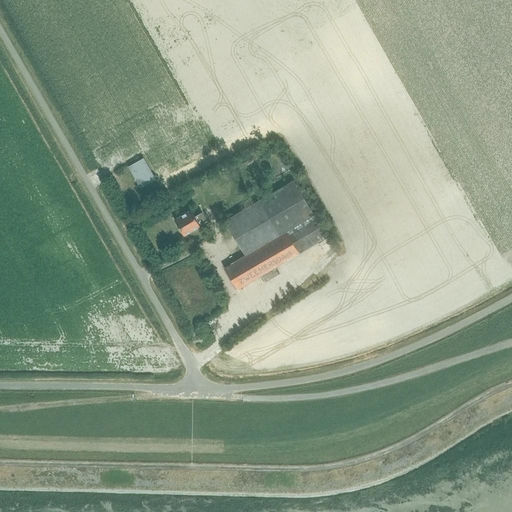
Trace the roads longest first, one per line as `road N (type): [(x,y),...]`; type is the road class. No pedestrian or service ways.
road 1 (track): [(511,383),(378,450),(305,466),(0,458)]
road 2 (unclassified): [(197,393),(192,367),(0,32)]
road 3 (unclassified): [(197,393),(323,378),(404,353),(511,299)]
road 4 (unclassified): [(0,388),(197,393)]
